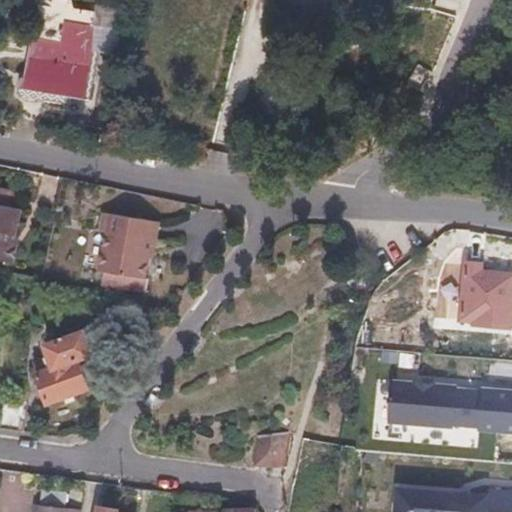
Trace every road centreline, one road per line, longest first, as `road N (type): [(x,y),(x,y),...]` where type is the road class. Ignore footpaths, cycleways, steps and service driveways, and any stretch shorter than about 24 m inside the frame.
road 1 (residential): [(99,456),(287,195)]
road 2 (residential): [(0,148),(287,195)]
road 3 (residential): [(287,195),(511,219)]
road 4 (residential): [(99,456),(261,484),(267,511)]
road 5 (residential): [(390,149),(459,51),(469,0)]
road 6 (residential): [(390,149),(511,83)]
